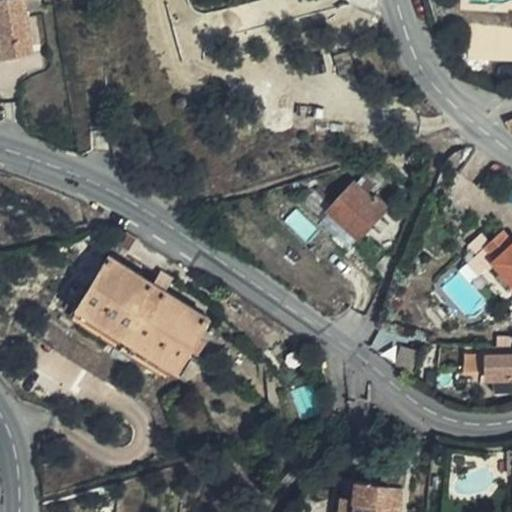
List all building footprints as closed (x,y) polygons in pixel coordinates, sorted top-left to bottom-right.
[(37,32),(35,8),(17,10),(16,0),(0,0),(0,23),(9,22),(11,44),(12,52),(29,50),(28,33),(37,32)] [(16,0),(17,10),(35,8),(33,0),(16,0)] [(9,22),(0,23),(0,44),(11,44),(9,22)] [(312,68),(330,59),(314,28),(289,40),(292,50),(301,45),(312,68)] [(39,49),(37,32),(28,33),(29,50),(39,49)] [(511,115),(502,120),(509,136),(511,134),(511,115)] [(357,181),(331,211),(360,236),(388,206),(378,197),(375,198),(357,181)] [(331,211),(324,219),(352,245),(360,236),(331,211)] [(511,240),(502,230),(485,245),(497,258),(493,260),(501,268),(511,281),(511,240)] [(154,281),(110,253),(79,303),(179,366),(210,316),(167,289),(154,281)] [(163,268),(154,281),(167,289),(175,276),(163,268)] [(511,283),(511,281),(501,268),(493,275),(506,289),(511,283)] [(252,311),(251,313),(248,316),(253,320),(249,325),(274,348),(296,380),(310,370),(288,336),(252,311)] [(116,388),(117,386),(129,364),(48,315),(35,338),(116,388)] [(298,384),(296,380),(274,348),(249,325),(242,334),(268,361),(288,389),(298,384)] [(367,348),(397,367),(414,337),(379,330),(367,348)] [(511,352),(511,345),(484,345),(483,374),(491,374),(492,353),(511,352)] [(511,352),(492,353),(491,374),(491,377),(511,376),(511,352)] [(392,481),(394,471),(387,470),(384,480),(392,481)] [(403,511),(408,473),(394,471),(392,481),(384,480),(363,479),(360,495),(345,494),(342,511),(403,511)] [(347,477),(345,494),(360,495),(363,479),(347,477)]
